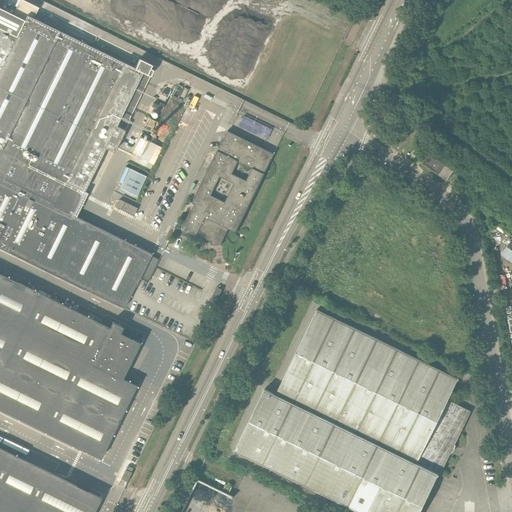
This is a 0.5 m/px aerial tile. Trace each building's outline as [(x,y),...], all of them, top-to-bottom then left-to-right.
[(158,260),(150,256),(150,254),(53,206),(59,196),(65,183),(83,191),(104,148),(113,153),(124,131),(115,126),(142,73),(149,77),(152,71),(149,69),(151,65),(142,61),(138,70),(59,32),(33,19),(38,9),(20,0),(19,0),(10,17),(0,12),(0,247),(123,308),(134,286),(138,278),(147,283),(154,268),(155,267),(158,260)] [(211,245),(221,243),(220,236),(224,228),(235,233),(274,154),(227,131),(191,203),(194,205),(181,231),(195,237),(196,235),(207,240),(208,237),(210,238),(211,245)] [(150,149),(149,149),(152,143),(148,142),(137,137),(130,152),(145,159),(150,149)] [(445,165),(429,153),(421,164),(438,175),(445,165)] [(146,176),(129,168),(120,188),(137,196),(146,176)] [(125,203),(121,210),(133,216),(137,209),(125,203)] [(0,511),(92,511),(100,498),(0,449),(0,410),(100,459),(136,385),(121,378),(139,343),(128,337),(131,331),(106,319),(103,325),(0,274),(0,511)] [(213,308),(218,297),(222,290),(216,287),(213,295),(208,305),(213,308)] [(458,379),(457,379),(317,310),(275,395),(264,390),(234,451),(359,511),(419,511),(438,474),(440,475),(471,412),(447,401),(458,379)] [(127,482),(132,473),(126,470),(121,479),(122,480),(125,481),(127,482)]
